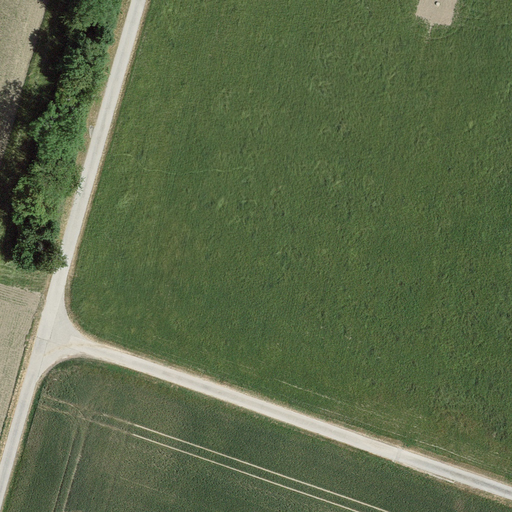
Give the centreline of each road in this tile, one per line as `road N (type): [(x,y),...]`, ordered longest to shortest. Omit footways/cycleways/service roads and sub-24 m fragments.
road 1 (track): [(141,0),(0,511)]
road 2 (track): [(52,327),(511,485)]
